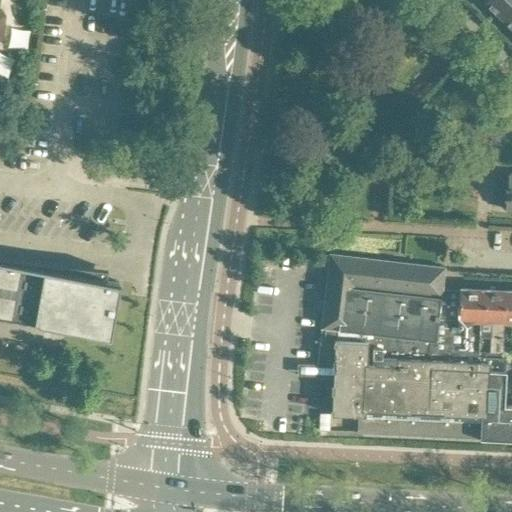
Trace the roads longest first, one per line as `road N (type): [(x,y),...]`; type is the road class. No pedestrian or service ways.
road 1 (unclassified): [(228,86),(179,488)]
road 2 (secondary): [(511,509),(179,488)]
road 3 (secondary): [(179,488),(0,458)]
